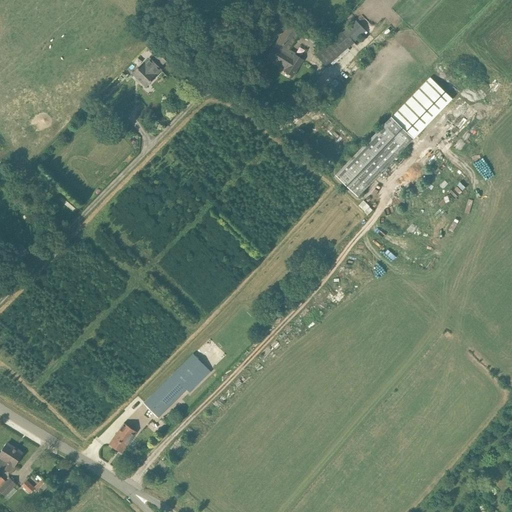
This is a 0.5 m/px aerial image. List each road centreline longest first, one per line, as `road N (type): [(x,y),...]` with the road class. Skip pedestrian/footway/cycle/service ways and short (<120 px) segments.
road 1 (unclassified): [(0,302),(199,97),(223,94),(268,123)]
road 2 (unclassified): [(137,495),(0,409)]
